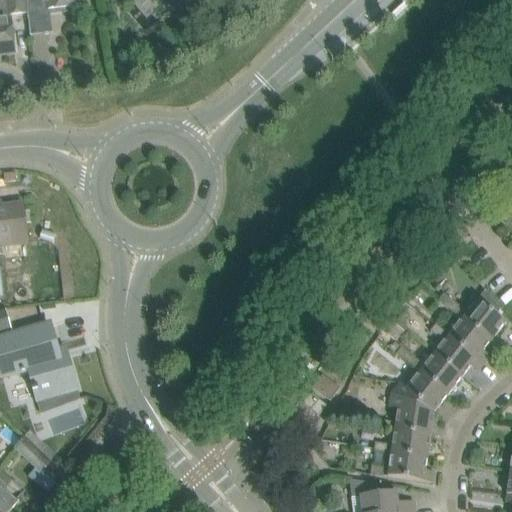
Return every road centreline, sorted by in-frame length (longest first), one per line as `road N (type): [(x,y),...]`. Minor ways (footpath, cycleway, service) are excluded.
road 1 (unclassified): [(233,511),(140,403)]
road 2 (residential): [(453,511),(453,467),(467,431),(511,391)]
road 3 (unclassified): [(119,229),(116,330),(129,367)]
road 4 (residential): [(55,511),(140,403)]
road 5 (unclassified): [(129,367),(139,285),(164,240)]
road 6 (unclassified): [(283,67),(197,126),(174,132)]
road 7 (unclassified): [(206,165),(283,67)]
road 8 (unclassified): [(120,141),(0,141)]
